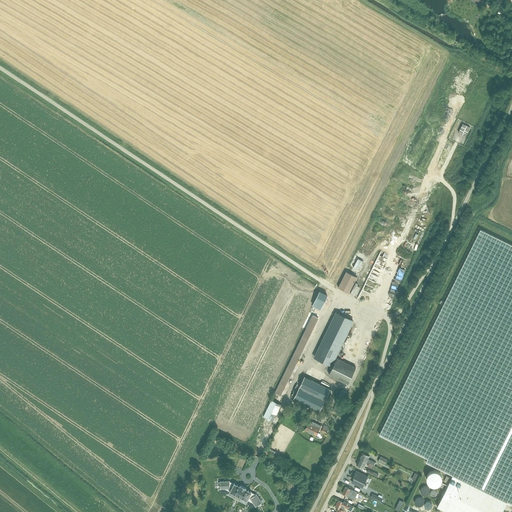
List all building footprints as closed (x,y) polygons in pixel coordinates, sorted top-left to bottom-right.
[(459,132),(466,136),(470,127),(463,123),(459,132)] [(501,511),(507,502),(511,504),(511,244),(480,229),(379,434),(428,458),(426,462),(453,475),(437,507),(447,511),(501,511)] [(349,293),(357,277),(346,271),(338,287),(349,293)] [(321,308),(328,295),(320,291),(313,304),(321,308)] [(348,384),(356,367),(336,357),(354,320),(336,311),(314,356),(333,365),(329,374),(348,384)] [(280,395),(318,317),(313,315),(275,393),(280,395)] [(319,411),(330,389),(304,376),(294,398),(319,411)] [(342,389),(337,399),(342,401),(346,391),(342,389)] [(273,421),(281,405),(271,400),(263,417),(273,421)] [(308,423),(306,429),(317,434),(319,430),(320,431),(322,426),(313,421),(311,425),(308,423)] [(362,452),(359,458),(366,462),(374,465),(375,462),(371,460),(368,459),(369,456),(362,452)] [(378,461),(385,464),(388,459),(380,456),(378,461)] [(366,462),(359,458),(356,464),(363,468),(366,462)] [(368,469),(367,472),(377,477),(379,474),(368,469)] [(364,488),(370,477),(358,471),(355,477),(356,478),(354,483),(364,488)] [(255,507),(262,502),(256,494),(245,488),(246,487),(241,485),(240,486),(229,481),(219,481),(220,489),(225,489),(230,491),(230,492),(247,500),(253,502),(255,507)] [(345,487),(342,493),(348,496),(350,492),(349,492),(350,489),(345,487)] [(373,493),(371,497),(381,502),(383,498),(373,493)] [(337,511),(345,511),(346,511),(343,510),(345,507),(347,509),(351,511),(353,506),(350,504),(343,501),(343,502),(338,500),(335,507),(339,509),(337,511)]
